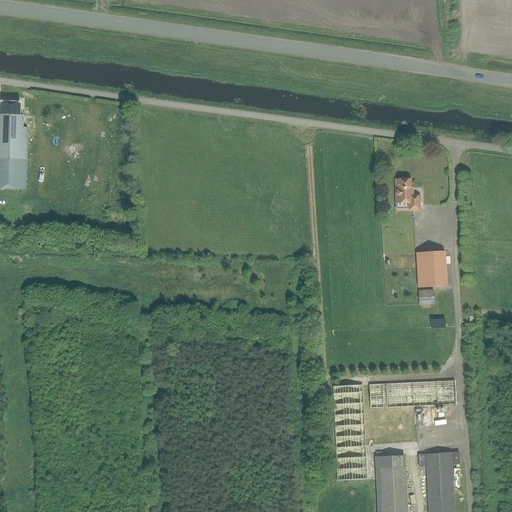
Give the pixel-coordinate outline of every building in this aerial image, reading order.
[(0,187),(25,188),(27,128),(22,128),(22,116),(19,114),(20,103),(0,102),(0,187)] [(406,203),(406,210),(419,209),(419,197),(412,197),(412,193),(410,193),(410,180),(394,180),(395,204),(406,203)] [(445,252),(416,254),(417,288),(447,287),(445,252)] [(419,305),(435,304),(434,289),(418,290),(419,305)] [(372,408),(458,404),(457,379),(371,382),(372,408)] [(366,455),(365,437),(332,438),(332,456),(345,456),(346,472),(360,471),(359,455),(366,455)] [(454,511),(452,464),(460,464),(459,453),(419,455),(419,467),(427,467),(429,511),(454,511)] [(407,511),(405,456),(375,458),(377,511),(407,511)]
